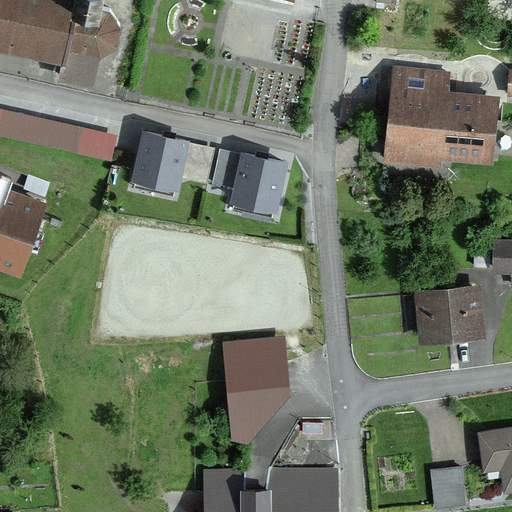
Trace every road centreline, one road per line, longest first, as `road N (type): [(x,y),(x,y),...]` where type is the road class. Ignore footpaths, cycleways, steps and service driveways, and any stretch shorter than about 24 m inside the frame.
road 1 (residential): [(344,398),(324,156),(337,0)]
road 2 (residential): [(511,377),(344,398)]
